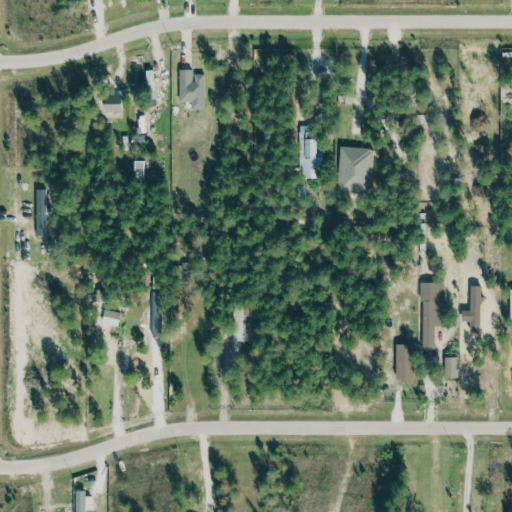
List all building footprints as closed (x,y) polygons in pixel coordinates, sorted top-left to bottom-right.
[(209,107),(194,108),(194,98),(182,98),(181,65),(193,65),(194,77),(199,77),(199,71),(208,70),(209,107)] [(128,107),(109,107),(109,92),(127,91),(128,107)] [(319,172),(306,173),(307,195),(296,195),(295,127),(301,127),(301,122),(320,122),(320,134),(326,134),(326,154),(319,154),(319,172)] [(375,146),(371,190),(341,187),(344,144),(375,146)] [(50,232),(38,232),(38,185),(49,185),(50,232)] [(439,344),(426,344),(424,279),(448,278),(449,321),(438,322),(439,344)] [(483,283),(483,329),(473,329),(473,317),(467,317),(467,307),(475,307),(475,283),(483,283)] [(235,338),(235,302),(265,301),(265,337),(235,338)] [(124,309),(121,323),(104,320),(107,305),(124,309)] [(416,375),(398,375),(398,340),(416,340),(416,375)] [(460,374),(449,375),(448,353),(459,353),(460,374)] [(88,511),(77,511),(77,485),(88,485),(88,494),(92,494),(92,506),(88,506),(88,511)]
